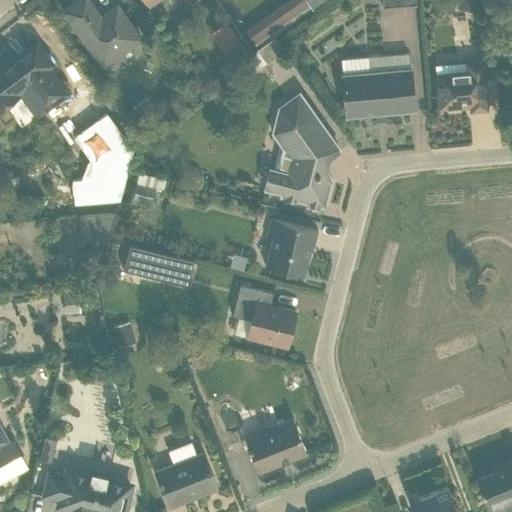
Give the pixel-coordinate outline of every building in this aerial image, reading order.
[(73,0),(61,9),(102,65),(142,36),(117,0),(99,13),(89,0),(73,0)] [(282,0),(243,28),(256,46),(273,34),(311,7),(305,0),(282,0)] [(458,0),(457,5),(476,9),(477,0),(458,0)] [(219,43),(230,61),(244,54),(240,48),(242,46),(234,34),(219,43)] [(282,47),(273,34),(256,46),(256,47),(242,57),(251,69),(282,47)] [(36,116),(69,91),(50,66),(53,63),(35,39),(0,65),(0,107),(19,93),(36,116)] [(345,115),(414,109),(408,51),(339,57),(345,115)] [(470,109),(486,108),(482,59),(434,63),(437,107),(469,104),(470,109)] [(278,193),(323,205),(330,178),(328,173),(333,152),(337,149),(338,146),(297,90),(276,105),(269,131),(281,147),(276,167),(267,164),(262,188),(279,192),(278,193)] [(138,115),(153,105),(146,95),(132,106),(138,115)] [(108,151),(123,142),(109,119),(91,129),(100,146),(103,144),(108,151)] [(138,170),(131,200),(149,205),(154,186),(161,188),(164,177),(138,170)] [(78,213),(81,248),(105,247),(114,210),(78,213)] [(263,264),(303,274),(303,272),(301,272),(308,243),(312,244),(313,243),(311,242),(314,228),(316,229),(317,227),(269,215),(264,235),(270,236),(263,264)] [(128,242),(122,266),(186,282),(192,258),(128,242)] [(233,330),(286,344),(295,309),(269,302),(272,290),(239,282),(231,312),(237,314),(233,330)] [(64,309),(79,308),(77,292),(62,293),(64,309)] [(118,345),(135,339),(128,319),(112,325),(118,345)] [(201,371),(219,364),(214,352),(197,358),(201,371)] [(257,470),(306,450),(291,415),(243,434),(257,470)] [(167,504),(216,485),(202,448),(195,451),(190,438),(167,447),(172,459),(153,467),(167,504)] [(0,446),(0,475),(26,462),(14,439),(0,446)] [(35,458),(50,460),(53,444),(39,441),(35,458)] [(489,509),(511,500),(511,457),(503,460),(505,465),(476,476),(489,509)] [(98,511),(121,511),(130,478),(63,462),(61,469),(48,466),(41,493),(59,497),(58,502),(98,511)] [(457,511),(446,483),(418,494),(421,504),(411,508),(412,511),(457,511)]
